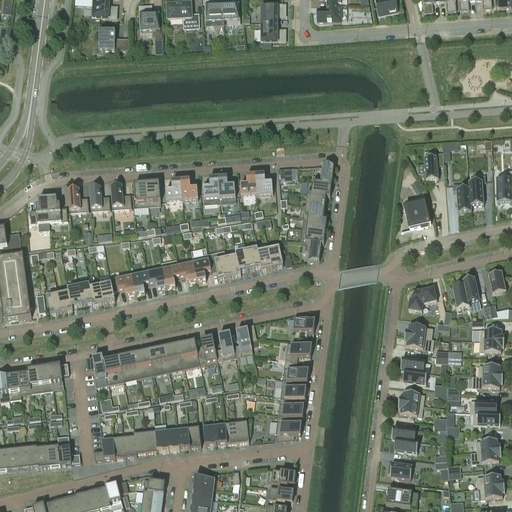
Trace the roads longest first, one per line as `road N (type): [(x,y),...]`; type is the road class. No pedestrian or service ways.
road 1 (residential): [(0,219),(49,184),(342,160),(331,281)]
road 2 (residential): [(303,0),(310,37),(511,24)]
road 3 (residential): [(331,281),(313,273),(105,318)]
road 4 (residential): [(368,511),(398,282)]
road 5 (residential): [(112,352),(328,305)]
road 6 (residential): [(183,466),(0,503)]
road 7 (residential): [(328,305),(308,452)]
road 8 (residential): [(511,230),(409,254),(388,274)]
road 9 (residential): [(308,452),(183,466)]
